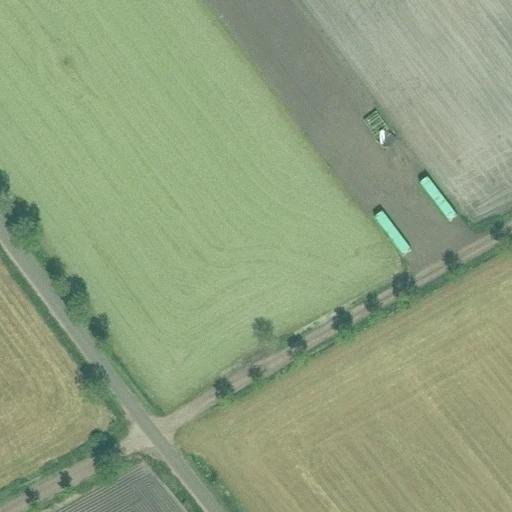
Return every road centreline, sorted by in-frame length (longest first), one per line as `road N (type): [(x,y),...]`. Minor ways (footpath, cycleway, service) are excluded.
road 1 (track): [(6,511),(511,237)]
road 2 (unclassified): [(215,511),(0,228)]
